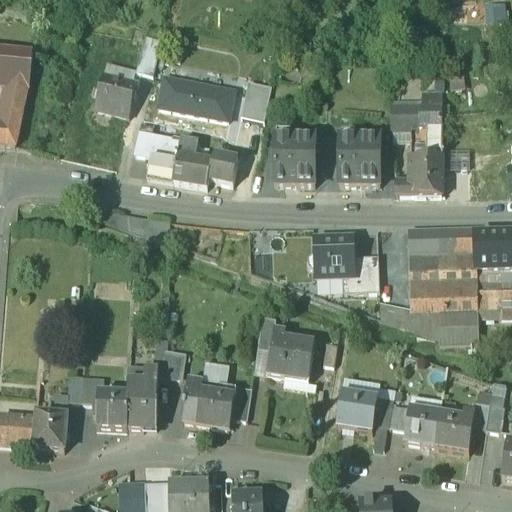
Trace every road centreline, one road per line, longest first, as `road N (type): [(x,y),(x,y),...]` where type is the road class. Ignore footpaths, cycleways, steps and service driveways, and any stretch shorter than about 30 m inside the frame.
road 1 (residential): [(511,510),(179,453),(132,453),(69,474),(0,477)]
road 2 (residential): [(511,213),(203,212),(0,177)]
